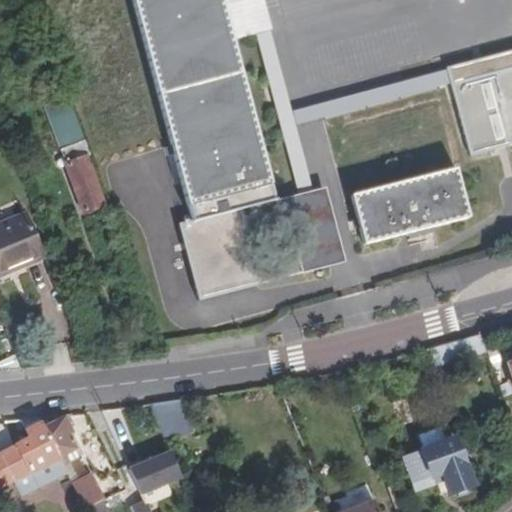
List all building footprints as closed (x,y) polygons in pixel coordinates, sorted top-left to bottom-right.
[(199,300),(262,284),(242,207),(273,199),(270,186),(231,41),(220,0),(131,0),(170,145),(187,208),(190,220),(179,223),(199,300)] [(220,0),(231,41),(256,34),(271,31),(273,30),(264,0),(220,0)] [(324,118),(456,85),(451,68),(292,111),(271,31),(256,34),(298,193),(313,189),(297,125),(324,118)] [(511,51),(451,68),(456,85),(488,77),(511,70),(511,51)] [(511,70),(488,77),(456,85),(475,157),(499,151),(507,148),(511,147),(511,70)] [(341,84),(345,96),(387,83),(383,71),(341,84)] [(84,158),(90,155),(68,97),(49,104),(51,110),(58,108),(62,119),(67,131),(53,137),(64,165),(84,158)] [(67,131),(62,119),(49,125),(53,137),(67,131)] [(103,208),(84,158),(64,165),(84,216),(103,208)] [(450,168),(344,197),(352,226),(358,248),(435,227),(464,219),(450,168)] [(283,196),(303,273),(345,263),(325,186),(313,189),(298,193),(283,196)] [(0,274),(40,256),(20,214),(0,223),(0,274)] [(429,348),(434,364),(487,349),(484,341),(481,334),(429,348)] [(429,348),(418,351),(423,367),(434,364),(429,348)] [(392,396),(407,393),(401,365),(387,369),(392,396)] [(190,398),(166,401),(177,431),(199,424),(190,398)] [(0,461),(13,490),(20,487),(26,498),(80,474),(76,463),(58,425),(54,416),(36,418),(45,438),(0,457),(0,461)] [(58,425),(76,463),(81,460),(76,452),(87,446),(81,434),(86,431),(78,416),(58,425)] [(80,474),(85,483),(99,476),(90,456),(97,453),(86,431),(81,434),(87,446),(76,452),(81,460),(76,463),(80,474)] [(413,496),(431,490),(427,479),(439,475),(442,486),(447,496),(469,488),(448,431),(415,444),(419,456),(401,463),(413,496)] [(193,473),(184,450),(142,467),(151,490),(193,473)] [(99,476),(85,483),(98,511),(114,511),(120,509),(103,474),(99,476)] [(427,479),(431,490),(442,486),(439,475),(427,479)] [(342,511),(386,511),(383,500),(342,511)] [(159,511),(156,502),(144,507),(145,511),(159,511)]
